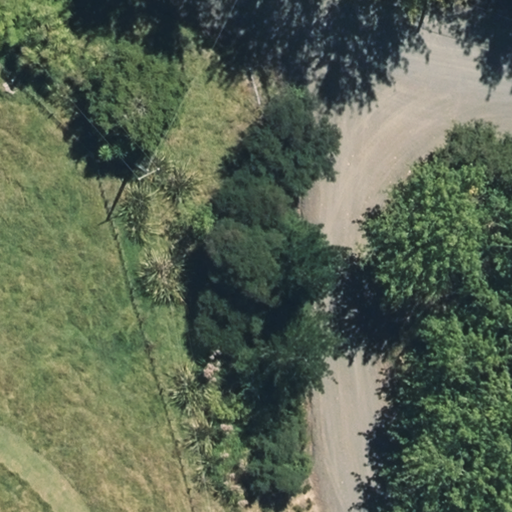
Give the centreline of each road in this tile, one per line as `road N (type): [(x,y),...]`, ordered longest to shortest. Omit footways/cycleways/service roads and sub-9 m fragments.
road 1 (unclassified): [(370,511),(326,199),(364,38)]
road 2 (unclassified): [(364,38),(511,81)]
road 3 (unclassified): [(250,0),(364,38)]
